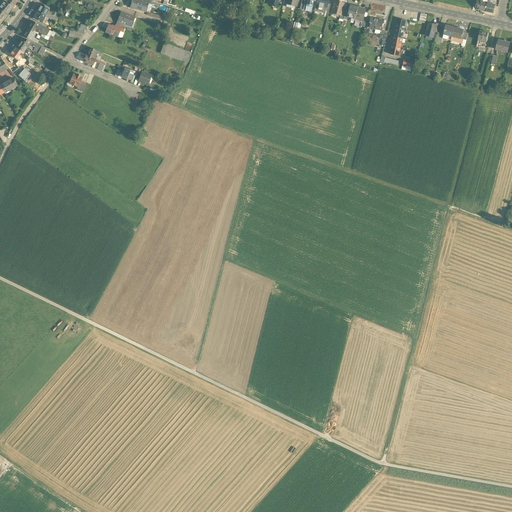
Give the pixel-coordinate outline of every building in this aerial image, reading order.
[(2,0),(0,0),(0,3),(1,4),(0,5),(0,6),(0,9),(7,15),(13,8),(2,0)] [(142,1),(138,0),(132,0),(132,3),(133,3),(132,7),(131,7),(142,10),(144,4),(144,2),(142,1)] [(269,0),(268,5),(272,6),(273,8),(275,8),(276,8),(276,6),(279,7),(280,0),(269,0)] [(313,0),(313,1),(317,2),(314,12),(325,14),(327,3),(328,3),(328,0),(313,0)] [(95,4),(86,1),(84,7),(93,10),(95,4)] [(344,4),(335,1),(332,13),(340,15),(341,15),(342,11),(344,4)] [(479,1),(477,1),(475,7),(477,8),(476,9),(484,11),(486,3),(479,1)] [(489,3),(486,3),(484,11),(493,13),(495,5),(489,3)] [(44,7),(41,5),(37,11),(45,15),(46,14),(49,8),(45,6),(44,7)] [(358,7),(350,5),(348,12),(347,17),(355,19),(358,7)] [(358,7),(355,19),(361,21),(362,21),(362,19),(365,9),(358,7)] [(45,15),(37,11),(34,18),(39,21),(42,22),(43,19),(44,17),(45,15)] [(118,21),(118,22),(124,24),(131,27),(135,17),(121,12),(118,21)] [(379,20),(370,18),(369,23),(370,23),(369,28),(381,30),(382,25),(383,21),(378,21),(379,20)] [(406,21),(397,19),(393,37),(402,39),(406,21)] [(39,25),(32,21),(28,29),(33,32),(34,29),(36,30),(39,25)] [(433,25),(429,24),(426,35),(433,37),(434,32),(435,29),(435,27),(433,27),(433,25)] [(49,31),(39,25),(36,30),(35,31),(41,34),(42,34),(44,35),(46,36),(49,31)] [(115,28),(109,25),(106,33),(109,34),(109,35),(112,36),(112,35),(117,37),(119,31),(120,29),(115,28)] [(123,27),(116,25),(115,28),(120,29),(119,31),(123,33),(124,28),(123,27)] [(454,28),(445,25),(443,34),(443,35),(452,37),(454,28)] [(460,29),(454,28),(452,37),(461,39),(463,33),(463,31),(460,31),(460,29)] [(28,29),(23,37),(32,41),(35,35),(32,33),(33,32),(28,29)] [(488,33),(480,31),(478,40),(480,41),(486,42),(488,33)] [(443,34),(437,33),(435,42),(441,43),(442,39),(443,35),(443,34)] [(402,39),(393,37),(390,54),(399,56),(402,39)] [(31,42),(23,38),(20,42),(27,47),(29,45),(31,42)] [(509,43),(500,40),(498,46),(497,46),(496,50),(507,53),(509,43)] [(27,47),(20,42),(16,47),(16,48),(23,53),(26,49),(27,47)] [(184,53),(181,61),(189,63),(193,53),(165,42),(164,45),(184,53)] [(46,49),(35,43),(33,47),(35,48),(33,51),(42,56),(46,49)] [(184,53),(164,45),(161,53),(181,61),(184,53)] [(23,53),(16,48),(10,54),(19,60),(22,55),(23,53)] [(98,51),(91,48),(90,51),(89,51),(88,53),(89,53),(88,56),(95,59),(98,51)] [(10,55),(2,60),(9,68),(13,73),(19,68),(16,64),(18,62),(19,60),(10,54),(10,55)] [(88,56),(87,55),(84,62),(92,65),(93,63),(94,61),(95,59),(88,56)] [(2,60),(0,60),(0,72),(9,68),(2,60)] [(25,82),(31,74),(24,69),(18,76),(25,82)] [(129,70),(124,69),(123,71),(122,74),(121,77),(126,79),(128,74),(129,70)] [(151,76),(142,72),(139,81),(147,85),(151,76)] [(77,74),(77,76),(74,74),(70,83),(78,87),(80,82),(82,78),(80,77),(80,76),(77,74)] [(13,78),(0,85),(4,93),(11,89),(12,90),(15,88),(15,87),(17,86),(13,78)] [(86,84),(80,82),(78,87),(77,90),(82,92),(86,84)]
